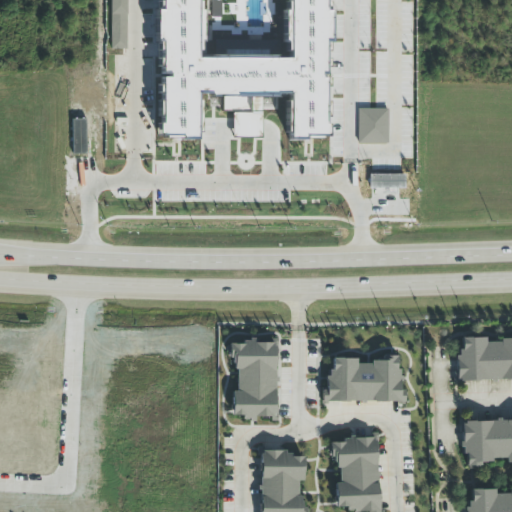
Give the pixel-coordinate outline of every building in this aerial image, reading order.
[(325,0),(288,0),(288,57),(266,57),(266,50),(223,50),(223,57),(199,57),(198,0),(157,0),(158,139),(198,139),(198,96),(223,96),(223,111),(249,111),(249,96),(290,96),(290,138),(326,138),(325,0)] [(85,119),(71,119),(72,155),(86,154),(85,119)] [(457,382),(511,379),(511,338),(484,340),(484,338),(455,339),(457,382)] [(275,418),(274,343),(253,343),(232,343),(233,392),(230,392),(231,419),(275,418)] [(320,402),(403,402),(403,391),(398,391),(398,356),(382,356),(382,363),(355,363),(355,359),(331,359),(331,370),(326,370),(326,390),(320,390),(320,402)] [(511,420),(460,422),(461,455),(465,455),(466,467),(480,467),(480,460),(506,460),(506,464),(511,463),(511,420)] [(377,511),(375,439),(327,441),(328,458),(334,458),(334,468),(338,468),(338,484),(333,484),(334,511),(366,510),(366,511),(377,511)] [(258,511),(304,511),(305,508),(298,508),(298,482),(302,482),(302,457),(290,457),(290,450),(259,450),(258,511)] [(465,511),(511,511),(511,492),(494,493),(494,490),(465,491),(465,511)]
